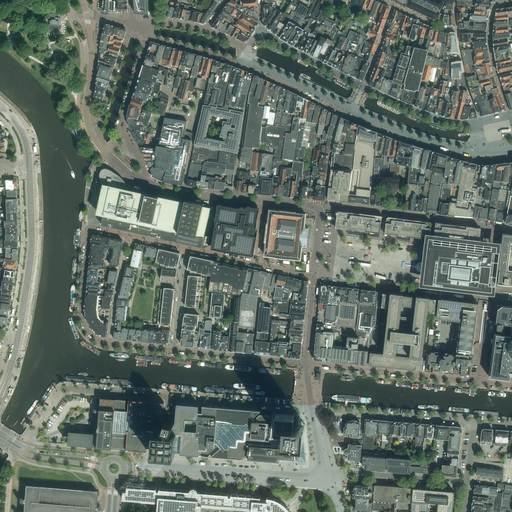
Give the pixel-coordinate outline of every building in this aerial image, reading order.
[(133,0),(134,1),(134,5),(134,8),(135,13),(149,15),(147,0),(133,0)] [(218,5),(213,0),(207,9),(202,15),(201,17),(200,20),(199,22),(204,24),(205,22),(216,8),(218,5)] [(233,1),(231,0),(230,0),(228,3),(237,9),(240,5),(236,4),(237,3),(233,1)] [(279,21),(272,32),(279,37),(279,36),(279,37),(282,31),(284,32),(290,21),(295,24),(296,22),(299,24),(298,26),(303,29),(304,30),(316,6),(319,0),(311,0),(312,0),(314,1),(306,17),(304,16),(309,8),(300,3),(299,5),(294,2),(295,0),(292,0),(285,11),(279,21)] [(295,46),(300,49),(302,47),(307,37),(309,33),(315,20),(325,0),(319,0),(316,6),(304,30),(296,44),(295,46)] [(325,0),(315,20),(322,24),(325,17),(326,18),(334,1),(333,0),(325,0)] [(348,6),(347,10),(352,12),(355,14),(361,0),(351,0),(350,3),(348,6)] [(358,10),(357,13),(362,15),(363,13),(368,0),(362,0),(360,7),(359,7),(359,9),(358,10)] [(368,0),(363,13),(368,15),(373,2),(373,0),(368,0)] [(369,15),(365,24),(371,26),(372,24),(375,16),(377,11),(380,3),(375,0),(369,15)] [(408,0),(406,6),(405,8),(406,8),(406,7),(407,7),(407,8),(409,9),(410,9),(409,10),(410,10),(411,9),(415,11),(414,12),(415,12),(416,11),(419,13),(419,14),(420,15),(421,14),(424,15),(424,16),(425,17),(425,16),(429,18),(429,19),(430,19),(430,18),(433,20),(433,21),(434,21),(434,19),(437,18),(438,19),(439,19),(438,18),(439,14),(440,14),(439,10),(442,7),(443,4),(443,0),(442,0),(408,0)] [(494,1),(487,0),(479,0),(476,0),(475,8),(490,10),(491,8),(494,1)] [(128,13),(128,8),(127,1),(115,2),(115,5),(116,5),(116,6),(118,6),(121,6),(122,12),(128,13)] [(265,4),(262,4),(263,12),(264,12),(267,12),(267,11),(268,11),(271,11),(272,8),(274,9),(275,8),(275,6),(276,6),(277,2),(276,1),(275,1),(273,1),(273,2),(271,2),(269,2),(269,3),(269,4),(266,4),(265,4)] [(166,17),(172,18),(175,7),(176,3),(171,2),(169,6),(166,17)] [(175,7),(172,18),(178,19),(181,9),(182,4),(176,3),(175,7)] [(181,9),(178,19),(184,19),(185,17),(187,5),(182,4),(181,9)] [(233,16),(237,10),(227,4),(223,10),(225,11),(233,16)] [(195,7),(192,6),(188,20),(195,21),(195,19),(196,15),(198,5),(196,5),(195,7)] [(199,22),(200,20),(201,17),(202,15),(207,9),(198,5),(196,15),(195,19),(195,21),(195,22),(199,22)] [(244,6),(240,5),(237,9),(240,10),(242,11),(241,12),(258,23),(258,17),(249,12),(247,14),(245,13),(247,11),(245,9),(245,7),(243,6),(244,6)] [(382,13),(379,18),(385,20),(390,8),(389,7),(385,5),(384,7),(382,13)] [(457,13),(458,13),(459,13),(465,13),(466,6),(459,5),(457,5),(457,13)] [(248,9),(247,11),(249,12),(258,17),(258,13),(248,8),(248,9)] [(263,24),(268,28),(269,26),(278,12),(279,11),(280,10),(278,10),(275,8),(274,9),(272,8),(271,11),(268,16),(267,17),(263,22),(263,24)] [(225,11),(223,10),(217,19),(221,22),(222,21),(224,22),(225,20),(230,23),(234,17),(233,16),(225,11)] [(237,10),(233,16),(234,17),(238,19),(240,20),(252,29),(255,30),(258,23),(241,12),(237,10)] [(269,26),(268,28),(272,32),(279,21),(285,11),(284,10),(282,12),(280,11),(269,26)] [(326,39),(317,58),(323,61),(329,47),(331,44),(333,41),(336,33),(343,17),(344,14),(343,14),(344,12),(340,10),(335,22),(330,32),(330,31),(326,39)] [(263,17),(262,17),(263,22),(267,17),(268,16),(271,11),(268,11),(267,11),(267,12),(264,12),(263,12),(262,12),(263,17)] [(457,13),(457,18),(457,21),(458,22),(464,22),(464,21),(463,21),(463,17),(466,17),(467,15),(470,16),(470,13),(467,13),(467,14),(465,13),(459,13),(458,13),(457,13)] [(474,14),(470,13),(470,16),(469,21),(487,22),(488,17),(488,16),(488,15),(474,14)] [(48,17),(49,14),(48,14),(40,21),(39,23),(39,24),(42,24),(42,25),(42,26),(43,27),(44,28),(45,28),(46,29),(47,29),(48,29),(50,30),(51,31),(52,31),(53,31),(54,32),(55,31),(56,31),(57,31),(58,30),(59,30),(59,29),(60,28),(60,27),(60,26),(61,26),(60,26),(61,20),(60,20),(61,19),(60,19),(60,18),(59,18),(53,18),(48,17)] [(400,24),(399,29),(402,30),(400,34),(399,38),(401,39),(402,37),(403,35),(408,17),(404,14),(400,24)] [(255,30),(254,30),(255,30),(252,29),(240,20),(238,19),(234,17),(230,23),(234,25),(235,26),(240,29),(249,34),(251,36),(255,30)] [(300,49),(306,52),(307,50),(313,39),(315,36),(318,31),(323,32),(323,31),(323,32),(324,30),(327,31),(328,30),(330,31),(330,32),(335,22),(326,18),(325,17),(322,24),(315,20),(309,33),(307,37),(302,47),(300,49)] [(403,35),(402,37),(406,38),(408,39),(414,19),(408,17),(403,35)] [(213,25),(211,27),(216,29),(221,22),(217,19),(213,25)] [(391,19),(388,27),(392,28),(393,25),(395,26),(395,27),(396,27),(395,29),(396,29),(398,29),(398,28),(399,28),(399,29),(400,24),(399,23),(395,21),(391,19)] [(330,48),(323,61),(335,67),(341,54),(343,50),(342,50),(350,30),(354,21),(350,20),(346,30),(345,31),(344,31),(342,36),(336,34),(333,40),(334,40),(332,44),(331,44),(329,47),(330,48)] [(415,20),(409,38),(414,40),(416,35),(420,22),(415,20)] [(280,37),(280,38),(284,40),(290,43),(294,46),(294,45),(295,43),(303,29),(298,26),(299,24),(296,22),(295,24),(290,21),(284,32),(281,35),(280,37)] [(487,22),(474,21),(473,27),(473,29),(482,30),(486,30),(486,29),(487,25),(487,24),(487,23),(487,22)] [(221,22),(216,29),(221,31),(224,24),(221,22)] [(224,24),(221,31),(225,33),(230,24),(226,22),(224,24)] [(371,26),(370,29),(375,31),(381,33),(382,30),(384,24),(378,22),(377,25),(372,24),(371,26)] [(416,38),(420,39),(417,48),(420,49),(423,37),(424,37),(426,28),(427,25),(421,22),(417,36),(416,38)] [(230,24),(225,33),(229,35),(235,27),(233,26),(230,24)] [(387,32),(387,33),(389,33),(392,35),(392,33),(394,29),(395,29),(396,27),(395,27),(395,26),(393,25),(392,28),(388,27),(387,32)] [(434,28),(431,27),(427,25),(426,28),(424,37),(428,38),(427,41),(425,50),(428,50),(429,45),(431,39),(434,28)] [(346,56),(340,70),(341,70),(346,73),(353,55),(361,34),(357,33),(358,28),(352,26),(350,30),(342,50),(343,50),(341,54),(346,56)] [(235,37),(238,33),(240,30),(235,27),(229,35),(235,37)] [(123,39),(123,38),(125,35),(125,34),(125,35),(126,31),(126,30),(125,30),(122,29),(120,28),(119,30),(117,37),(123,39)] [(439,30),(434,28),(428,52),(427,55),(433,57),(433,56),(435,48),(439,30)] [(240,30),(238,33),(240,34),(246,38),(248,39),(251,36),(249,34),(240,29),(240,30)] [(370,29),(368,35),(372,37),(379,39),(381,33),(375,31),(370,29)] [(312,55),(317,58),(326,39),(330,31),(328,30),(327,31),(326,33),(323,32),(323,31),(323,32),(321,36),(312,55)] [(353,55),(346,73),(352,75),(359,57),(366,40),(367,37),(364,36),(366,31),(363,30),(361,34),(353,55)] [(439,58),(440,54),(442,43),(442,41),(442,42),(445,42),(446,33),(439,30),(435,48),(433,56),(439,58)] [(386,32),(384,39),(389,41),(394,43),(396,38),(393,37),(394,35),(395,34),(392,33),(392,35),(389,33),(387,33),(386,32)] [(507,38),(508,38),(510,38),(509,32),(493,34),(493,40),(507,38)] [(238,33),(235,37),(245,42),(247,42),(248,39),(246,38),(240,34),(238,33)] [(453,64),(453,61),(452,58),(452,57),(450,57),(450,52),(450,34),(446,33),(445,42),(442,42),(442,43),(440,54),(443,55),(442,59),(444,59),(448,60),(448,62),(449,70),(452,69),(452,64),(453,64)] [(465,41),(460,41),(460,43),(465,43),(471,42),(472,42),(472,41),(471,41),(470,36),(470,33),(465,33),(465,36),(465,41)] [(100,48),(106,49),(107,44),(109,44),(109,45),(113,46),(114,42),(114,41),(115,39),(116,37),(115,37),(115,36),(114,35),(114,36),(109,35),(108,35),(103,34),(100,48)] [(450,52),(454,52),(458,52),(458,51),(457,40),(456,34),(450,34),(450,52)] [(493,47),(508,45),(507,38),(493,40),(493,47)] [(306,52),(306,53),(312,55),(313,52),(318,41),(314,39),(313,39),(307,50),(306,52)] [(384,39),(380,51),(385,52),(386,52),(385,52),(386,51),(388,52),(387,52),(387,53),(391,55),(391,54),(391,52),(393,49),(394,43),(389,41),(384,39)] [(486,39),(475,40),(472,41),(472,42),(473,49),(474,49),(485,48),(487,47),(486,39)] [(359,57),(352,75),(357,78),(358,76),(364,62),(368,50),(371,42),(369,42),(366,40),(359,57)] [(147,52),(147,53),(149,54),(151,55),(155,56),(155,55),(156,52),(158,47),(159,44),(153,42),(152,42),(151,43),(149,46),(147,52)] [(371,42),(368,50),(373,52),(374,52),(377,44),(371,42)] [(109,44),(107,44),(106,49),(105,50),(116,53),(118,54),(120,49),(113,46),(109,45),(109,44)] [(153,62),(151,67),(154,68),(159,70),(160,64),(162,59),(164,52),(166,46),(159,44),(158,47),(156,52),(155,55),(155,56),(154,60),(153,62)] [(493,47),(496,60),(511,56),(511,51),(511,44),(508,45),(493,47)] [(160,64),(159,70),(164,71),(163,75),(167,77),(169,70),(165,69),(168,59),(170,52),(171,50),(171,48),(166,46),(164,52),(162,59),(160,64)] [(398,63),(392,82),(398,84),(397,87),(400,89),(397,98),(400,100),(404,88),(401,87),(402,84),(403,80),(404,80),(407,69),(409,65),(409,62),(411,56),(411,55),(414,48),(407,46),(405,53),(402,52),(401,52),(398,63)] [(284,56),(285,55),(286,53),(285,53),(271,47),(269,47),(268,47),(268,49),(270,50),(283,56),(284,56)] [(404,88),(400,100),(411,104),(415,93),(416,90),(418,91),(421,80),(425,64),(426,61),(426,59),(427,55),(428,52),(428,50),(420,49),(417,48),(414,47),(414,48),(412,52),(411,55),(411,56),(409,62),(409,65),(407,69),(404,80),(403,80),(402,84),(405,84),(404,88)] [(474,56),(475,64),(489,62),(487,47),(485,48),(474,49),(475,52),(475,56),(474,56)] [(168,59),(165,69),(169,70),(171,66),(172,67),(173,65),(175,57),(176,52),(177,49),(176,49),(172,48),(171,48),(171,50),(170,52),(168,59)] [(100,49),(99,54),(99,58),(107,60),(109,55),(105,53),(105,50),(100,49)] [(171,71),(169,76),(172,77),(175,77),(175,74),(177,75),(179,67),(180,62),(183,52),(183,51),(177,49),(176,52),(175,57),(173,65),(172,67),(171,71)] [(469,65),(475,64),(474,56),(475,56),(475,52),(474,49),(473,49),(461,50),(465,66),(469,65)] [(367,52),(364,62),(368,63),(370,64),(372,58),(374,52),(373,52),(368,50),(367,52)] [(178,72),(178,77),(180,77),(178,87),(180,88),(181,88),(183,79),(185,73),(185,72),(189,55),(190,53),(189,53),(184,51),(179,70),(182,71),(181,73),(178,72)] [(373,86),(373,87),(379,89),(384,77),(384,78),(391,55),(387,53),(387,52),(388,52),(386,51),(385,52),(386,52),(385,54),(383,59),(380,69),(374,84),(373,86)] [(379,89),(379,90),(388,94),(391,85),(392,82),(398,63),(401,52),(397,51),(397,52),(396,55),(391,54),(391,55),(384,78),(384,77),(379,89)] [(185,73),(183,79),(186,80),(188,74),(189,75),(190,71),(191,71),(195,54),(190,53),(189,55),(185,72),(185,73)] [(341,54),(335,67),(340,70),(346,56),(341,54)] [(106,64),(112,66),(114,67),(117,57),(115,56),(109,55),(107,60),(106,64)] [(190,81),(187,90),(193,92),(194,89),(195,86),(197,77),(201,59),(202,56),(196,55),(196,57),(191,76),(190,81)] [(428,81),(431,67),(437,69),(437,66),(439,67),(441,58),(433,57),(427,55),(426,59),(426,61),(425,64),(421,80),(418,91),(418,94),(415,105),(415,106),(421,108),(424,95),(425,93),(426,87),(428,81)] [(201,59),(197,77),(202,78),(202,76),(206,60),(207,58),(202,56),(201,59)] [(511,63),(511,62),(511,56),(496,60),(497,66),(511,62),(511,63)] [(146,57),(143,65),(146,65),(151,67),(153,62),(154,60),(148,58),(146,57)] [(197,77),(195,86),(200,88),(199,90),(204,91),(208,77),(212,60),(207,58),(206,60),(202,76),(202,78),(197,77)] [(375,66),(375,67),(380,69),(383,59),(378,58),(375,66)] [(437,69),(435,77),(439,78),(441,70),(443,70),(443,69),(449,70),(448,62),(443,61),(444,59),(442,59),(441,58),(439,67),(437,66),(437,69)] [(214,60),(210,76),(211,76),(213,72),(217,73),(220,65),(221,62),(214,60)] [(110,79),(112,73),(114,67),(112,66),(103,64),(98,62),(98,66),(97,69),(98,69),(97,76),(107,79),(109,79),(110,79)] [(225,64),(221,62),(220,65),(217,75),(217,76),(216,79),(215,79),(215,80),(215,82),(227,85),(228,80),(232,67),(232,66),(225,64)] [(357,78),(358,78),(361,80),(362,81),(363,81),(364,79),(370,64),(368,63),(364,62),(358,76),(357,78)] [(484,74),(492,72),(490,62),(489,62),(475,64),(475,67),(476,71),(477,74),(484,73),(484,74)] [(511,62),(511,63),(511,62),(497,66),(498,72),(511,68),(511,62)] [(462,70),(461,63),(455,63),(453,64),(453,77),(452,97),(450,103),(450,105),(447,115),(447,117),(454,118),(456,106),(458,101),(459,89),(459,86),(459,71),(462,70)] [(477,74),(476,71),(475,67),(475,64),(469,65),(465,66),(466,76),(467,77),(469,76),(475,75),(477,74)] [(141,71),(140,76),(142,77),(155,81),(156,81),(162,83),(164,84),(163,85),(166,86),(172,87),(173,86),(173,85),(175,77),(172,77),(169,76),(169,77),(167,77),(163,75),(164,71),(159,70),(154,68),(151,67),(146,65),(143,65),(141,71)] [(240,69),(234,67),(233,67),(229,83),(228,88),(225,102),(225,106),(227,107),(230,108),(229,108),(236,109),(237,106),(235,106),(238,97),(233,96),(236,85),(235,85),(239,73),(239,71),(240,69)] [(375,67),(368,84),(373,86),(374,84),(380,69),(375,67)] [(431,67),(428,81),(434,82),(435,77),(437,69),(431,67)] [(240,69),(239,71),(239,73),(235,85),(236,85),(233,96),(238,97),(240,90),(243,78),(244,75),(245,71),(240,69)] [(447,117),(450,103),(452,97),(453,77),(452,69),(449,70),(448,75),(448,77),(448,81),(446,92),(444,102),(441,115),(447,117)] [(333,78),(332,77),(319,70),(318,70),(317,70),(316,71),(316,72),(316,73),(317,74),(330,81),(332,81),(333,81),(333,80),(333,79),(333,78)] [(461,90),(467,90),(463,75),(462,70),(459,71),(459,86),(461,86),(461,90)] [(244,111),(248,92),(251,82),(252,76),(253,74),(246,71),(246,72),(244,79),(243,78),(240,90),(238,97),(235,106),(237,106),(236,109),(241,110),(244,111)] [(511,71),(508,73),(499,75),(501,81),(510,78),(511,77),(511,71)] [(209,81),(211,82),(215,83),(215,82),(215,80),(215,79),(216,79),(217,76),(217,75),(217,73),(213,72),(211,76),(210,76),(210,77),(209,81)] [(477,80),(479,79),(479,80),(493,76),(492,72),(484,74),(484,73),(476,75),(477,80)] [(254,75),(249,93),(242,147),(244,147),(253,148),(253,147),(259,148),(259,147),(260,142),(260,141),(260,140),(261,130),(261,127),(262,123),(262,121),(262,119),(263,119),(263,117),(265,107),(258,106),(259,102),(260,98),(255,97),(255,94),(260,77),(254,75)] [(469,76),(467,77),(468,83),(479,81),(479,80),(477,80),(475,75),(469,76)] [(97,85),(102,87),(106,89),(109,79),(107,79),(97,76),(96,85),(97,86),(97,85)] [(493,76),(487,78),(479,80),(479,81),(468,83),(470,90),(477,88),(479,87),(481,87),(481,86),(484,86),(489,84),(496,82),(494,76),(493,76)] [(135,89),(132,97),(135,98),(143,101),(146,102),(147,103),(149,98),(152,97),(156,98),(160,87),(160,85),(155,83),(155,82),(154,82),(142,78),(139,77),(140,77),(139,77),(135,89)] [(265,80),(260,77),(255,94),(255,97),(260,98),(261,91),(262,91),(265,80)] [(510,78),(501,81),(503,87),(506,86),(508,85),(511,84),(510,78)] [(179,95),(178,98),(185,100),(187,91),(187,90),(190,81),(186,80),(183,79),(181,88),(180,88),(179,91),(180,92),(179,95)] [(350,86),(336,79),(334,79),(333,81),(334,83),(348,90),(350,89),(351,88),(350,86)] [(265,104),(270,82),(265,80),(262,91),(261,91),(260,98),(259,102),(265,104)] [(443,99),(447,81),(441,80),(438,94),(437,94),(436,97),(432,112),(440,115),(440,114),(443,99)] [(424,95),(421,108),(426,110),(432,89),(429,88),(430,83),(430,82),(428,81),(426,87),(425,93),(424,95)] [(270,82),(265,104),(265,107),(263,117),(268,118),(270,111),(270,109),(272,99),(275,84),(270,82)] [(435,88),(436,83),(434,82),(433,88),(432,88),(432,89),(426,110),(432,112),(436,97),(437,94),(438,89),(435,88)] [(484,86),(482,87),(483,90),(482,90),(483,92),(485,91),(486,91),(486,90),(491,89),(497,87),(496,82),(484,86)] [(276,110),(280,87),(275,84),(272,99),(270,109),(276,110)] [(95,96),(94,104),(101,106),(103,98),(106,89),(102,87),(97,85),(97,86),(95,96)] [(391,85),(388,94),(389,94),(397,98),(400,89),(397,87),(391,85)] [(506,86),(503,87),(505,94),(511,109),(511,108),(511,92),(510,88),(509,86),(508,85),(506,86)] [(4,86),(0,90),(11,100),(15,96),(4,86)] [(456,106),(454,118),(461,119),(464,106),(465,103),(466,96),(468,93),(467,90),(461,90),(461,86),(459,86),(459,89),(458,101),(456,106)] [(287,90),(282,87),(282,88),(281,87),(282,87),(281,87),(281,88),(277,109),(284,110),(287,90)] [(477,88),(470,90),(474,99),(480,116),(493,113),(488,100),(487,96),(486,92),(483,93),(481,87),(479,87),(477,88)] [(497,87),(491,89),(492,92),(492,94),(493,96),(494,95),(500,93),(497,87)] [(289,111),(292,93),(292,92),(287,90),(284,110),(277,109),(277,111),(277,112),(276,116),(274,125),(274,126),(268,125),(268,128),(262,127),(260,140),(261,140),(260,142),(272,143),(271,148),(275,148),(277,149),(277,152),(276,161),(282,162),(282,158),(286,132),(289,111)] [(207,91),(203,105),(208,105),(209,103),(222,106),(225,95),(207,91)] [(298,95),(292,93),(289,111),(286,132),(291,132),(292,124),(294,117),(298,95)] [(464,106),(461,119),(467,119),(468,118),(470,110),(471,107),(470,104),(472,104),(468,93),(466,96),(465,103),(464,106)] [(500,93),(494,95),(495,97),(500,111),(506,110),(502,98),(500,93)] [(291,132),(286,132),(282,158),(293,159),(294,151),(295,147),(296,142),(300,118),(304,98),(303,98),(298,95),(294,117),(292,124),(291,132)] [(130,104),(130,105),(136,106),(141,108),(143,101),(135,98),(132,97),(130,104)] [(488,100),(493,113),(500,112),(500,111),(495,97),(488,100)] [(293,159),(293,160),(299,161),(300,157),(303,158),(304,158),(305,158),(306,149),(301,148),(306,119),(309,101),(304,98),(300,118),(296,142),(295,147),(294,151),(293,159)] [(315,104),(309,101),(306,119),(301,148),(306,149),(307,149),(307,147),(315,104)] [(400,114),(401,113),(401,112),(400,110),(399,109),(382,101),(380,101),(378,101),(377,102),(377,103),(377,104),(377,105),(380,106),(397,114),(399,114),(400,114)] [(160,103),(156,113),(164,116),(167,105),(161,103),(160,103)] [(209,106),(204,105),(195,144),(194,147),(206,149),(212,150),(219,152),(220,149),(238,153),(243,112),(241,112),(229,110),(229,109),(217,107),(217,105),(209,103),(209,106)] [(322,108),(321,107),(315,104),(307,147),(314,148),(314,147),(315,143),(317,134),(318,124),(322,108)] [(470,110),(468,118),(477,118),(475,110),(474,110),(472,104),(470,104),(471,107),(470,110)] [(127,116),(134,118),(138,120),(141,108),(136,106),(130,105),(127,116)] [(320,143),(319,148),(321,148),(322,145),(323,134),(325,125),(328,111),(322,108),(318,124),(317,134),(315,143),(314,147),(316,147),(317,138),(320,139),(319,143),(320,143)] [(143,109),(139,122),(142,123),(143,124),(143,125),(148,126),(152,112),(143,109)] [(271,124),(273,125),(275,113),(276,112),(270,111),(268,118),(268,121),(267,124),(271,124)] [(323,134),(322,145),(326,145),(327,138),(327,135),(333,113),(328,111),(325,125),(323,134)] [(329,135),(331,136),(338,116),(333,113),(327,135),(329,135)] [(420,123),(421,122),(421,121),(421,120),(418,119),(407,113),(406,113),(405,113),(404,113),(404,114),(404,115),(404,116),(406,117),(417,122),(419,123),(420,123)] [(31,115),(27,117),(35,130),(39,127),(31,115)] [(134,118),(127,116),(127,123),(141,127),(142,123),(139,122),(134,120),(134,118)] [(141,147),(140,147),(141,151),(144,156),(151,156),(152,156),(152,160),(153,165),(149,168),(150,168),(150,169),(152,174),(154,177),(162,181),(163,181),(170,183),(181,185),(182,184),(183,184),(186,166),(190,148),(190,146),(191,140),(192,133),(185,131),(187,121),(176,119),(167,118),(165,117),(163,125),(159,146),(158,145),(157,148),(150,148),(142,147),(141,147)] [(334,139),(334,143),(340,144),(340,142),(341,136),(346,120),(341,117),(339,123),(338,126),(337,128),(335,133),(334,139)] [(332,152),(332,153),(335,154),(338,154),(338,155),(344,156),(344,153),(346,139),(347,135),(348,135),(352,122),(351,122),(346,120),(341,136),(340,142),(340,144),(339,148),(339,153),(335,152),(332,152)] [(332,153),(331,160),(334,161),(353,163),(354,154),(355,151),(354,151),(359,125),(358,125),(354,123),(352,122),(348,135),(347,135),(346,139),(344,153),(344,156),(338,155),(338,154),(335,154),(332,153)] [(141,127),(127,123),(130,128),(146,133),(147,128),(141,127)] [(352,171),(349,194),(340,193),(339,201),(346,202),(355,203),(370,204),(372,185),(375,145),(375,141),(377,133),(377,132),(359,125),(357,136),(354,151),(355,151),(353,169),(352,169),(352,171)] [(130,128),(136,140),(140,133),(144,137),(146,133),(130,128)] [(140,133),(136,140),(137,141),(137,142),(138,143),(142,144),(142,143),(145,137),(144,137),(140,133)] [(145,137),(142,143),(148,145),(150,138),(151,136),(151,134),(149,134),(146,133),(144,137),(145,137)] [(375,154),(374,158),(381,158),(382,156),(383,156),(383,155),(382,155),(386,136),(378,133),(375,147),(375,154)] [(374,158),(373,178),(378,179),(378,178),(386,178),(388,178),(389,173),(389,165),(389,163),(389,158),(389,156),(389,152),(392,138),(386,136),(383,155),(383,156),(382,156),(381,158),(374,158)] [(389,163),(391,164),(395,164),(398,141),(392,138),(389,152),(389,156),(389,158),(389,163)] [(391,164),(390,173),(394,174),(399,175),(401,165),(408,166),(409,166),(410,166),(412,155),(413,146),(411,145),(405,143),(399,141),(396,164),(395,164),(391,164)] [(321,148),(321,154),(326,154),(329,155),(330,146),(326,145),(322,145),(321,148)] [(409,166),(408,184),(418,186),(419,174),(420,168),(423,149),(422,149),(422,148),(413,146),(412,155),(410,166),(409,166)] [(195,153),(199,154),(208,155),(211,156),(212,150),(206,149),(197,148),(194,147),(193,153),(195,153)] [(241,151),(240,157),(250,158),(251,158),(252,153),(252,152),(253,148),(244,147),(242,147),(241,151)] [(316,147),(314,147),(314,148),(312,161),(316,161),(319,162),(320,158),(320,156),(320,154),(321,154),(321,148),(319,148),(316,147)] [(418,186),(423,186),(424,180),(424,175),(425,169),(430,150),(423,149),(420,168),(419,174),(418,186)] [(424,180),(423,186),(423,191),(428,191),(429,187),(430,181),(432,170),(434,161),(436,152),(430,150),(425,169),(424,175),(424,180)] [(230,154),(219,152),(218,157),(219,158),(217,163),(226,164),(226,163),(229,164),(230,154)] [(193,153),(192,158),(191,163),(203,165),(203,164),(204,163),(205,162),(205,161),(206,161),(207,161),(198,160),(199,154),(195,153),(193,153)] [(442,183),(443,183),(444,174),(448,156),(437,153),(432,173),(431,180),(431,181),(442,183)] [(233,164),(236,165),(237,155),(235,154),(230,154),(229,164),(233,164)] [(214,189),(224,190),(225,187),(225,184),(226,184),(232,185),(233,175),(225,174),(226,164),(217,163),(219,158),(218,157),(211,156),(208,155),(207,161),(206,161),(205,161),(205,162),(204,163),(203,164),(203,165),(202,172),(206,173),(206,174),(206,177),(205,181),(208,181),(209,177),(215,178),(215,181),(214,186),(214,189)] [(444,174),(443,183),(442,187),(451,188),(452,188),(452,187),(450,187),(451,184),(452,184),(456,164),(457,159),(448,156),(444,174)] [(452,184),(451,184),(450,187),(452,187),(452,188),(451,188),(451,195),(450,197),(452,197),(457,198),(458,194),(459,185),(464,161),(457,159),(452,184)] [(293,197),(299,197),(300,198),(300,197),(300,195),(303,175),(304,168),(305,162),(304,162),(299,161),(293,160),(293,163),(292,168),(292,171),(297,172),(293,195),(293,197)] [(282,162),(275,161),(273,161),(272,172),(273,172),(273,176),(273,177),(273,178),(271,195),(277,195),(278,193),(279,186),(281,166),(282,162)] [(334,161),(333,169),(352,171),(352,169),(353,169),(353,163),(334,161)] [(464,161),(459,185),(458,194),(457,198),(452,197),(451,201),(450,201),(449,203),(448,212),(447,215),(454,216),(473,218),(473,215),(477,188),(472,187),(473,184),(473,181),(476,171),(477,165),(464,161)] [(191,163),(189,170),(201,172),(202,172),(203,165),(191,163)] [(226,164),(225,174),(233,175),(234,175),(235,164),(233,164),(229,164),(226,163),(226,164)] [(498,201),(504,163),(497,164),(497,165),(494,180),(493,189),(491,200),(498,201)] [(498,201),(503,202),(505,202),(507,190),(508,182),(510,170),(510,169),(511,163),(504,163),(498,201)] [(488,165),(484,188),(484,190),(482,189),(482,187),(477,187),(477,188),(473,215),(473,218),(479,219),(479,218),(480,211),(482,212),(482,207),(488,208),(489,203),(489,200),(492,183),(496,165),(495,164),(489,165),(488,165)] [(482,165),(477,165),(476,171),(473,181),(476,182),(475,185),(473,184),(472,187),(477,188),(477,187),(482,165)] [(484,188),(488,165),(482,165),(477,187),(482,187),(484,188)] [(287,167),(281,166),(279,186),(278,193),(277,195),(283,196),(283,194),(284,187),(287,167)] [(313,177),(317,178),(317,177),(318,177),(319,174),(324,174),(326,175),(327,169),(324,169),(318,169),(318,167),(313,166),(312,168),(311,176),(311,177),(313,177)] [(288,197),(292,171),(292,168),(287,167),(284,187),(283,194),(283,196),(288,197)] [(309,185),(309,184),(311,169),(304,168),(303,175),(300,195),(300,197),(300,198),(305,198),(307,198),(307,195),(308,192),(308,190),(308,189),(309,186),(308,186),(309,185)] [(118,179),(126,184),(126,183),(125,182),(123,180),(121,178),(118,175),(114,173),(109,170),(106,169),(105,169),(103,170),(102,170),(101,172),(100,173),(100,174),(100,179),(100,181),(101,183),(102,186),(96,214),(101,215),(102,213),(103,208),(102,208),(102,205),(103,206),(105,197),(108,186),(108,184),(104,183),(106,177),(110,178),(111,175),(107,173),(118,179)] [(339,201),(340,193),(349,194),(352,171),(333,169),(330,169),(329,179),(328,187),(328,188),(328,193),(328,194),(328,198),(327,199),(328,200),(332,200),(336,200),(336,201),(336,200),(338,200),(338,201),(339,201)] [(188,179),(197,180),(200,180),(201,172),(189,170),(188,179)] [(237,191),(241,192),(241,189),(242,184),(243,179),(244,177),(249,178),(249,176),(249,175),(250,172),(238,171),(238,176),(237,180),(237,183),(236,190),(237,190),(237,191)] [(292,171),(288,197),(293,197),(293,195),(297,172),(292,171)] [(200,187),(201,187),(204,187),(208,188),(208,181),(205,181),(206,177),(206,174),(206,173),(202,172),(201,172),(200,180),(197,180),(196,184),(196,186),(196,187),(200,187)] [(103,215),(101,225),(109,227),(129,231),(149,236),(165,239),(170,240),(189,245),(202,247),(202,248),(203,248),(204,248),(204,247),(205,247),(206,247),(207,247),(207,246),(208,246),(208,245),(209,245),(209,244),(210,244),(210,243),(210,242),(211,242),(212,237),(210,236),(206,236),(204,235),(211,208),(203,206),(203,204),(185,200),(184,202),(159,196),(160,196),(142,192),(137,191),(126,189),(126,188),(125,187),(123,187),(124,183),(126,185),(126,184),(118,179),(107,173),(111,175),(110,178),(106,177),(104,183),(108,184),(108,186),(105,197),(103,206),(102,205),(102,208),(103,208),(102,213),(101,215),(103,215)] [(260,188),(261,177),(256,176),(256,177),(250,176),(250,180),(248,193),(254,193),(255,187),(260,188)] [(259,194),(271,195),(273,178),(261,177),(259,194)] [(371,202),(371,205),(380,206),(380,203),(381,192),(381,184),(377,183),(378,179),(373,178),(372,184),(373,184),(372,191),(371,202)] [(0,191),(1,191),(1,190),(3,190),(12,190),(12,189),(13,189),(15,189),(15,186),(15,184),(16,184),(16,180),(15,180),(9,180),(9,179),(7,179),(7,180),(6,180),(6,181),(3,181),(3,185),(6,185),(6,187),(0,187),(0,191)] [(442,183),(431,181),(430,185),(427,208),(427,212),(428,212),(436,213),(441,184),(442,183)] [(316,185),(317,182),(315,182),(315,185),(313,184),(313,183),(310,183),(309,189),(314,189),(314,190),(316,190),(316,192),(315,196),(315,199),(323,200),(325,186),(316,185)] [(418,186),(408,184),(405,207),(405,209),(405,210),(415,211),(415,210),(418,186)] [(420,211),(422,196),(423,191),(423,186),(418,186),(415,210),(420,211)] [(451,195),(451,188),(442,187),(442,191),(438,214),(446,215),(447,212),(448,203),(449,203),(450,201),(450,197),(451,195)] [(12,190),(3,190),(3,196),(0,196),(0,199),(3,199),(13,199),(16,198),(16,189),(13,190),(12,190)] [(307,198),(308,198),(315,199),(315,196),(316,192),(316,190),(314,190),(314,189),(309,189),(308,189),(308,190),(308,192),(307,195),(307,198)] [(504,213),(506,202),(505,202),(503,202),(498,201),(491,200),(490,208),(497,209),(496,211),(495,221),(502,222),(504,214),(504,213)] [(217,224),(215,224),(212,242),(213,242),(212,247),(226,250),(226,251),(227,251),(252,256),(253,256),(253,255),(254,255),(254,254),(258,232),(255,232),(257,211),(246,210),(247,208),(245,208),(243,207),(243,209),(221,207),(217,224)] [(487,219),(488,208),(482,207),(482,212),(480,211),(479,218),(487,220),(487,219)] [(495,218),(496,211),(497,209),(490,208),(488,220),(495,221),(495,218)] [(266,242),(265,247),(265,251),(264,255),(275,257),(290,259),(290,258),(300,260),(302,249),(302,246),(306,246),(307,237),(308,228),(304,228),(305,227),(304,227),(304,224),(306,214),(295,212),(280,210),(280,211),(270,209),(268,223),(266,222),(263,222),(263,223),(261,239),(261,241),(263,241),(266,242)] [(335,227),(345,229),(348,229),(366,231),(369,232),(369,231),(380,233),(382,216),(372,215),(359,213),(353,213),(337,211),(335,227)] [(429,239),(431,224),(431,223),(431,222),(430,222),(415,220),(409,219),(388,217),(386,218),(385,233),(429,239)] [(436,239),(443,240),(478,244),(479,245),(481,230),(479,228),(474,227),(466,226),(460,226),(443,223),(435,223),(434,237),(436,239)] [(511,234),(509,234),(502,233),(500,253),(500,259),(497,283),(497,286),(511,288),(511,234)] [(109,264),(118,266),(123,241),(122,240),(93,235),(91,236),(91,240),(90,246),(91,248),(89,257),(90,258),(89,264),(90,265),(89,268),(99,269),(101,269),(102,267),(101,267),(102,265),(103,266),(104,265),(104,264),(102,263),(103,258),(104,258),(105,255),(103,255),(104,251),(105,251),(106,251),(108,250),(109,249),(109,247),(112,248),(113,249),(111,257),(110,258),(109,264)] [(0,247),(3,248),(15,248),(17,248),(17,245),(17,240),(4,240),(3,240),(0,239),(0,247)] [(477,250),(478,244),(443,240),(443,246),(438,245),(436,265),(433,285),(489,291),(490,286),(492,272),(494,252),(477,250)] [(136,243),(134,249),(143,251),(145,245),(136,243)] [(159,249),(146,246),(144,255),(157,258),(159,249)] [(0,256),(4,258),(4,257),(15,259),(16,258),(17,249),(3,248),(3,253),(5,253),(4,256),(3,256),(3,255),(0,254),(0,256)] [(134,249),(131,265),(136,266),(136,267),(138,267),(138,269),(139,269),(141,269),(141,264),(140,264),(143,251),(134,249)] [(180,253),(170,251),(159,249),(157,258),(156,262),(158,262),(158,263),(163,264),(163,265),(166,265),(174,266),(175,267),(175,266),(178,266),(180,253)] [(214,261),(205,259),(190,256),(188,269),(190,269),(190,270),(191,270),(189,275),(195,276),(196,272),(211,275),(213,265),(214,261)] [(15,264),(15,260),(0,258),(0,259),(0,260),(3,261),(2,263),(1,268),(14,270),(15,265),(14,265),(15,264)] [(213,265),(211,275),(210,280),(209,287),(208,292),(212,292),(217,293),(225,294),(233,295),(240,295),(241,295),(242,295),(242,292),(243,292),(243,289),(248,268),(244,268),(243,268),(238,267),(238,266),(233,265),(233,266),(228,265),(228,264),(224,263),(223,264),(219,263),(218,262),(214,261),(213,265)] [(126,264),(124,275),(134,277),(134,275),(133,275),(134,269),(136,270),(136,267),(136,266),(131,265),(126,264)] [(161,280),(175,281),(176,271),(173,270),(174,266),(166,265),(165,269),(162,269),(161,280)] [(1,268),(0,267),(0,275),(2,276),(13,278),(14,275),(14,270),(1,268)] [(99,269),(89,268),(88,274),(98,275),(103,276),(103,274),(99,273),(99,269)] [(243,292),(249,293),(254,272),(254,270),(248,268),(243,289),(243,292)] [(240,309),(237,332),(245,332),(254,333),(255,323),(257,295),(261,296),(262,289),(263,284),(266,275),(266,273),(266,272),(254,270),(254,272),(249,293),(243,292),(242,292),(242,295),(241,295),(240,302),(240,309)] [(272,274),(266,273),(266,275),(263,284),(270,286),(273,274),(272,274)] [(276,284),(278,275),(273,274),(270,286),(276,287),(277,284),(276,284)] [(119,295),(119,296),(127,298),(128,298),(133,277),(134,277),(124,275),(119,295)] [(188,275),(187,286),(200,287),(201,277),(195,276),(189,275),(188,275)] [(282,300),(287,277),(278,275),(276,284),(277,284),(276,287),(275,292),(273,298),(274,299),(282,300)] [(0,285),(0,286),(0,287),(6,287),(6,284),(12,285),(13,282),(12,282),(13,278),(2,276),(1,280),(0,285)] [(297,279),(296,279),(287,277),(282,300),(292,301),(297,279)] [(300,301),(304,281),(299,280),(297,279),(292,301),(300,301)] [(88,281),(87,287),(89,288),(100,289),(101,282),(100,282),(90,281),(88,281)] [(308,282),(304,281),(300,301),(306,302),(308,286),(308,282)] [(0,291),(0,293),(8,295),(10,295),(11,291),(12,288),(12,285),(6,284),(6,287),(0,287),(0,286),(0,285),(0,289),(0,291)] [(319,302),(319,303),(321,303),(327,303),(327,302),(327,295),(328,288),(328,285),(321,284),(320,285),(319,302)] [(325,320),(324,324),(328,324),(337,325),(338,315),(339,305),(340,302),(340,301),(340,295),(335,295),(336,286),(328,285),(328,288),(327,295),(327,302),(327,303),(326,307),(326,310),(325,320)] [(200,287),(187,286),(186,296),(199,297),(200,287)] [(336,286),(335,295),(340,295),(341,295),(340,301),(346,302),(347,288),(336,286)] [(87,287),(86,294),(105,296),(105,289),(100,289),(89,288),(87,287)] [(161,289),(160,300),(173,301),(174,289),(166,288),(166,289),(161,289)] [(340,301),(338,318),(355,320),(356,307),(359,307),(359,304),(360,303),(362,290),(358,289),(347,288),(346,302),(340,301)] [(85,307),(85,308),(85,310),(85,312),(85,313),(85,314),(86,316),(86,317),(87,319),(87,320),(87,321),(88,321),(89,324),(89,325),(90,326),(91,328),(92,329),(94,330),(93,330),(94,331),(95,332),(97,333),(98,334),(99,334),(99,335),(100,335),(105,337),(107,336),(108,322),(107,322),(105,324),(99,319),(98,316),(97,308),(98,298),(102,298),(101,306),(100,306),(99,309),(105,309),(110,310),(112,299),(113,296),(114,290),(108,290),(105,289),(105,296),(86,294),(86,300),(86,301),(86,302),(85,306),(85,307)] [(357,329),(356,335),(370,337),(370,338),(372,328),(375,324),(376,318),(377,304),(376,304),(377,302),(378,293),(378,292),(376,292),(376,291),(362,289),(362,290),(360,303),(359,304),(359,307),(359,310),(357,329)] [(212,292),(209,317),(217,318),(222,318),(225,294),(217,293),(212,292)] [(11,295),(10,295),(8,295),(0,293),(0,300),(9,302),(10,300),(11,295)] [(390,293),(383,293),(381,307),(388,308),(383,354),(370,352),(368,365),(416,370),(417,358),(422,359),(427,312),(435,313),(436,299),(429,298),(429,297),(390,293)] [(228,348),(228,350),(235,351),(235,349),(236,340),(237,332),(240,309),(240,302),(241,295),(240,295),(233,295),(232,301),(232,302),(230,319),(231,319),(231,320),(228,348)] [(118,302),(117,305),(126,306),(129,306),(130,302),(131,300),(127,299),(127,298),(119,296),(118,299),(118,300),(118,302)] [(185,306),(198,308),(199,297),(186,296),(185,306)] [(281,307),(282,300),(274,299),(274,302),(273,313),(280,313),(281,313),(281,307)] [(456,353),(469,354),(472,354),(473,347),(478,309),(478,303),(441,299),(438,299),(436,318),(439,318),(460,321),(457,345),(456,353)] [(0,308),(8,310),(9,305),(9,302),(0,300),(0,308)] [(160,300),(158,312),(172,313),(173,301),(160,300)] [(281,307),(306,309),(306,302),(300,301),(292,301),(282,300),(281,307)] [(268,354),(270,342),(267,341),(271,307),(264,306),(265,303),(260,302),(256,341),(255,352),(255,353),(260,354),(263,354),(268,355),(268,354)] [(117,311),(116,320),(122,320),(124,321),(126,306),(117,305),(117,311)] [(281,313),(305,316),(306,309),(281,307),(281,313)] [(511,308),(504,307),(503,308),(503,307),(502,307),(501,307),(500,307),(499,308),(499,309),(499,310),(498,311),(499,312),(497,329),(496,334),(494,334),(490,365),(491,365),(489,377),(506,379),(511,379),(511,308)] [(0,315),(7,317),(8,314),(7,314),(8,310),(0,308),(0,315)] [(318,309),(317,323),(319,323),(324,324),(325,320),(326,310),(321,309),(318,309)] [(157,324),(158,324),(164,325),(170,325),(172,313),(158,312),(157,324)] [(290,321),(304,323),(305,316),(281,313),(280,313),(280,316),(285,317),(286,318),(290,318),(290,321)] [(195,326),(197,326),(198,319),(184,318),(183,325),(195,326)] [(199,332),(199,333),(199,334),(201,334),(200,341),(200,347),(203,348),(210,349),(210,348),(213,321),(206,320),(205,327),(202,327),(200,326),(199,332)] [(277,328),(279,328),(279,327),(280,321),(272,320),(270,342),(271,342),(269,355),(276,355),(277,353),(278,343),(278,342),(273,342),(274,337),(275,338),(276,333),(277,328)] [(290,329),(303,330),(304,323),(290,321),(290,322),(280,321),(279,327),(286,328),(290,328),(290,329)] [(317,323),(316,331),(319,331),(323,332),(323,331),(334,332),(336,332),(337,325),(328,324),(324,324),(319,323),(317,323)] [(162,341),(162,344),(164,344),(167,344),(169,342),(170,330),(170,325),(164,325),(163,328),(163,330),(162,341)] [(198,333),(199,333),(199,332),(195,331),(195,326),(183,325),(182,332),(198,333)] [(115,331),(114,339),(127,340),(129,328),(122,327),(121,327),(118,327),(117,331),(115,331)] [(148,340),(148,342),(155,343),(155,340),(156,330),(156,327),(154,327),(154,328),(149,328),(149,330),(148,340)] [(141,342),(141,341),(141,339),(142,329),(129,328),(128,338),(128,340),(134,341),(141,342)] [(294,336),(303,337),(303,330),(290,329),(290,328),(286,328),(286,335),(291,336),(294,336)] [(221,331),(219,349),(219,350),(226,350),(227,350),(228,333),(224,333),(224,330),(221,330),(221,331)] [(212,348),(212,349),(219,350),(219,349),(221,331),(214,331),(212,348)] [(314,355),(314,357),(314,359),(315,360),(320,360),(321,360),(366,365),(367,365),(367,362),(367,361),(369,351),(358,350),(354,349),(354,347),(358,348),(359,338),(347,336),(346,347),(348,347),(348,349),(332,347),(333,335),(334,332),(323,331),(323,332),(319,331),(316,331),(316,332),(314,355)] [(198,333),(182,332),(181,343),(181,344),(181,345),(182,345),(183,346),(193,347),(194,340),(197,340),(198,333)] [(235,349),(235,351),(236,351),(243,352),(244,350),(244,341),(245,332),(237,332),(236,340),(235,349)] [(244,350),(243,352),(245,352),(244,352),(245,352),(252,353),(252,352),(254,333),(245,332),(244,341),(244,350)] [(294,337),(294,336),(291,336),(290,343),(294,344),(294,343),(299,344),(302,344),(303,338),(294,337)] [(82,339),(79,343),(96,355),(98,351),(82,339)] [(288,357),(289,350),(290,344),(278,343),(277,353),(276,355),(288,357)] [(294,343),(294,344),(293,351),(289,350),(288,357),(296,357),(298,358),(299,358),(299,357),(300,357),(301,356),(301,354),(302,344),(299,344),(294,343)] [(448,373),(469,375),(472,354),(469,354),(456,353),(456,354),(449,353),(445,352),(445,355),(444,355),(444,358),(439,357),(440,354),(438,354),(438,351),(433,351),(427,350),(425,371),(444,373),(443,373),(448,374),(448,373)] [(50,384),(41,396),(45,399),(54,387),(50,384)] [(336,394),(327,397),(335,401),(346,402),(365,404),(372,403),(372,400),(366,397),(336,394)] [(126,449),(147,451),(147,444),(148,431),(153,432),(154,429),(159,430),(160,425),(162,425),(163,420),(162,420),(163,413),(164,402),(129,400),(128,410),(126,410),(127,399),(120,399),(100,397),(99,411),(97,408),(96,408),(95,408),(94,408),(94,409),(94,410),(94,411),(95,411),(96,412),(97,411),(98,412),(97,412),(99,413),(99,414),(99,417),(98,419),(98,423),(97,433),(95,433),(69,431),(68,435),(65,434),(64,435),(63,436),(63,437),(63,438),(64,438),(64,439),(65,439),(66,439),(66,438),(67,438),(67,437),(67,436),(68,436),(68,445),(94,447),(96,447),(126,449)] [(196,435),(198,413),(199,405),(176,404),(176,414),(175,423),(174,430),(175,431),(182,432),(180,452),(180,454),(199,455),(200,435),(196,435)] [(198,413),(196,435),(200,435),(199,455),(207,456),(210,454),(212,452),(213,454),(213,457),(242,459),(242,456),(245,456),(245,452),(248,453),(248,443),(271,444),(281,445),(281,443),(283,443),(283,441),(283,437),(271,436),(272,419),(271,419),(271,416),(271,415),(267,415),(261,414),(260,414),(256,417),(254,419),(254,418),(253,418),(253,417),(260,411),(261,411),(261,410),(232,408),(215,407),(214,405),(212,406),(212,407),(203,406),(203,408),(202,413),(200,413),(198,413)] [(273,411),(273,413),(272,419),(271,436),(283,437),(283,441),(283,443),(296,444),(298,444),(297,442),(302,443),(303,443),(304,439),(305,424),(301,423),(300,423),(296,423),(296,413),(273,411)] [(99,414),(99,413),(91,413),(89,413),(94,418),(96,421),(98,423),(98,419),(99,417),(99,414)] [(153,432),(148,431),(147,444),(149,444),(150,444),(153,444),(152,454),(153,454),(173,456),(174,456),(175,452),(177,452),(178,452),(180,452),(182,432),(175,431),(174,430),(175,423),(176,414),(174,414),(165,414),(163,413),(162,420),(163,420),(162,425),(160,425),(159,430),(154,429),(153,432)] [(377,433),(378,420),(377,420),(373,420),(370,419),(366,419),(365,419),(365,422),(364,435),(369,436),(369,437),(364,436),(363,449),(374,450),(374,437),(374,436),(376,436),(377,433)] [(342,427),(342,433),(344,433),(345,433),(351,434),(351,436),(353,436),(357,436),(357,437),(359,437),(359,436),(362,436),(363,430),(359,429),(360,422),(359,422),(357,422),(357,421),(356,421),(355,421),(355,420),(353,420),(352,420),(352,421),(351,421),(349,421),(348,421),(346,423),(346,424),(346,426),(346,427),(344,427),(344,428),(342,427)] [(388,444),(388,441),(388,434),(389,434),(389,424),(390,421),(389,421),(386,421),(384,420),(378,420),(377,433),(378,433),(378,434),(379,434),(380,435),(381,434),(382,433),(387,434),(386,436),(384,436),(384,444),(388,444)] [(390,434),(389,434),(388,434),(388,441),(392,442),(392,437),(398,437),(399,422),(396,421),(396,422),(396,421),(394,421),(391,421),(391,422),(391,424),(390,434)] [(405,439),(406,422),(399,422),(398,437),(398,438),(405,439)] [(406,422),(405,439),(404,444),(408,444),(408,437),(410,437),(410,436),(416,436),(417,426),(417,423),(416,423),(407,422),(406,422)] [(423,437),(424,426),(424,424),(417,423),(417,426),(416,436),(415,441),(418,441),(419,439),(424,439),(424,437),(423,437)] [(423,442),(422,454),(425,454),(426,438),(435,439),(436,427),(436,425),(427,424),(426,424),(426,426),(424,442),(423,442)] [(435,439),(448,440),(449,440),(450,426),(449,426),(445,426),(445,425),(444,425),(444,426),(444,427),(442,427),(442,425),(441,425),(437,425),(436,425),(436,427),(435,439)] [(448,440),(447,449),(459,450),(460,446),(460,445),(460,443),(461,443),(461,442),(460,442),(461,435),(462,435),(462,434),(462,432),(462,431),(462,429),(462,428),(462,427),(461,427),(460,427),(458,427),(458,426),(457,426),(457,427),(455,426),(456,426),(455,426),(450,426),(449,440),(448,440)] [(481,440),(480,444),(486,444),(488,444),(488,445),(492,445),(492,444),(492,442),(492,439),(492,438),(492,435),(493,429),(492,429),(488,429),(487,429),(484,429),(483,429),(482,429),(482,430),(482,431),(482,433),(481,434),(482,434),(481,439),(481,440)] [(492,438),(496,438),(495,445),(507,446),(509,431),(508,431),(504,430),(501,430),(497,430),(496,430),(496,435),(492,435),(492,438)] [(271,444),(248,443),(248,453),(247,459),(280,462),(280,458),(295,459),(296,444),(283,443),(281,443),(281,445),(271,444)] [(362,445),(357,445),(352,444),(349,444),(348,448),(346,448),(344,450),(344,452),(345,454),(345,458),(348,458),(349,460),(353,460),(354,460),(354,461),(360,461),(362,445)] [(387,452),(363,450),(362,464),(363,464),(366,468),(366,469),(385,470),(387,452)] [(392,471),(406,473),(406,472),(411,473),(411,472),(411,466),(412,453),(407,453),(407,459),(387,457),(387,463),(388,463),(388,470),(388,471),(392,471)] [(504,466),(502,483),(511,483),(511,454),(505,454),(504,459),(504,461),(504,466)] [(451,456),(450,463),(450,465),(457,466),(459,457),(451,456)] [(447,465),(445,464),(442,464),(441,475),(455,476),(456,475),(457,466),(450,465),(447,465)] [(372,497),(373,484),(371,484),(367,484),(367,486),(363,486),(360,486),(361,485),(360,485),(357,485),(356,485),(355,484),(353,485),(354,487),(354,491),(353,491),(353,497),(356,497),(355,497),(367,498),(368,497),(369,497),(372,497)] [(373,502),(372,509),(389,511),(404,511),(409,511),(412,487),(406,487),(405,487),(404,487),(402,487),(402,486),(402,487),(399,486),(398,486),(396,486),(394,486),(393,486),(392,486),(391,486),(389,486),(389,485),(388,485),(388,486),(385,485),(383,485),(382,485),(381,485),(378,485),(376,485),(375,485),(375,484),(374,484),(373,502)] [(482,494),(483,486),(475,484),(474,493),(482,494)] [(508,511),(509,511),(510,510),(511,503),(511,497),(511,491),(511,484),(505,484),(505,489),(504,494),(501,511),(508,511)] [(95,511),(95,509),(96,508),(97,508),(97,509),(98,509),(99,509),(99,508),(100,508),(100,507),(100,506),(99,505),(98,505),(97,505),(96,504),(96,500),(96,498),(96,497),(97,490),(25,485),(24,490),(24,492),(24,495),(24,498),(22,499),(21,499),(21,498),(20,499),(19,499),(19,500),(19,501),(19,502),(20,502),(21,503),(22,502),(23,503),(23,507),(23,509),(23,510),(22,511),(95,511)] [(126,499),(158,502),(157,511),(290,511),(289,510),(288,509),(287,508),(286,507),(285,505),(283,504),(282,503),(280,502),(279,501),(277,500),(276,499),(274,499),(273,498),(271,498),(269,498),(268,497),(267,497),(267,500),(260,499),(260,497),(231,494),(231,496),(228,496),(228,494),(199,492),(198,492),(198,491),(197,491),(197,490),(197,489),(196,489),(195,488),(194,488),(193,488),(192,488),(191,489),(190,489),(190,490),(190,491),(190,492),(189,491),(159,489),(159,490),(156,490),(156,488),(132,486),(127,486),(126,491),(124,491),(123,493),(122,499),(126,499)] [(489,495),(490,487),(483,486),(482,494),(489,495)] [(497,493),(497,488),(490,487),(489,495),(496,496),(497,493)] [(451,511),(454,496),(454,492),(453,492),(453,491),(413,488),(411,509),(411,511),(451,511)] [(501,511),(504,494),(497,493),(496,496),(495,505),(494,511),(501,511)] [(473,501),(473,502),(475,503),(493,505),(495,505),(496,496),(489,495),(489,496),(488,496),(488,497),(478,496),(478,495),(474,494),(474,496),(473,497),(474,497),(473,501)] [(355,497),(355,498),(356,498),(355,503),(354,509),(358,510),(367,510),(366,511),(372,511),(372,509),(373,502),(369,502),(369,498),(367,498),(355,497)] [(492,511),(493,505),(475,503),(473,502),(472,505),(473,505),(472,508),(472,509),(483,511),(490,511),(492,511)]
